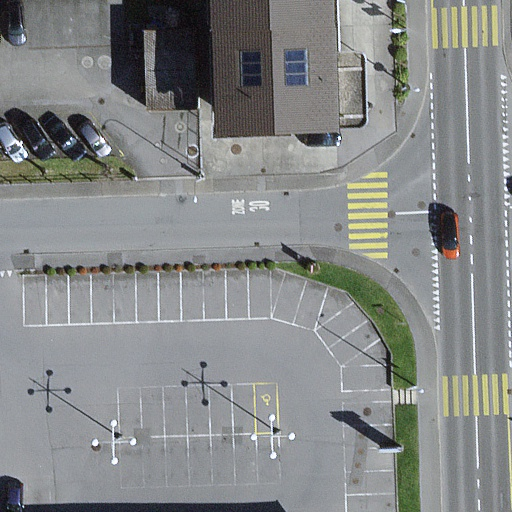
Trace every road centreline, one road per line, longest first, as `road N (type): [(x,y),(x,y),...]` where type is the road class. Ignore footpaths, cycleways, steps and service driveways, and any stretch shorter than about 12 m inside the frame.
road 1 (residential): [(471,209),(0,228)]
road 2 (primary): [(479,511),(471,209)]
road 3 (primary): [(471,209),(466,0)]
